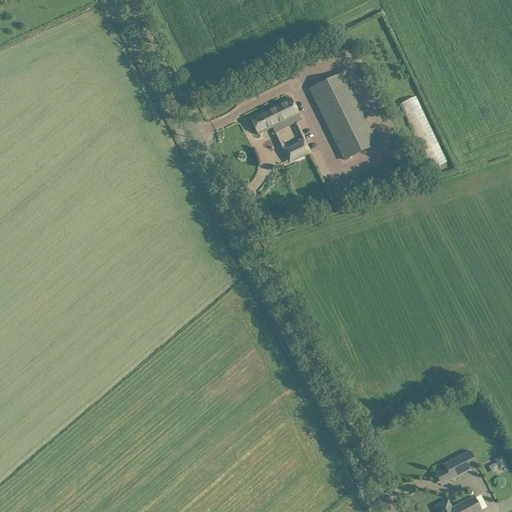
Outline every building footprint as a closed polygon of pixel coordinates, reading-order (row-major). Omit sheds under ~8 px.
[(338,77),(309,91),(343,160),(377,143),(380,141),(381,138),(377,129),(374,128),(371,130),(348,83),(345,78),(348,76),(345,70),(341,69),(336,72),(338,77)] [(442,155),(418,96),(400,103),(419,150),(428,146),(433,158),(442,155)] [(291,98),(260,114),(251,118),(259,134),(272,128),(275,133),(302,120),(291,98)] [(293,161),(311,152),(305,141),(287,150),(293,161)] [(470,450),(443,465),(450,480),(478,467),(470,450)] [(502,456),(495,459),(497,462),(489,466),(493,473),(507,466),(502,456)] [(448,500),(435,507),(437,511),(482,511),(475,497),(452,508),(448,500)]
